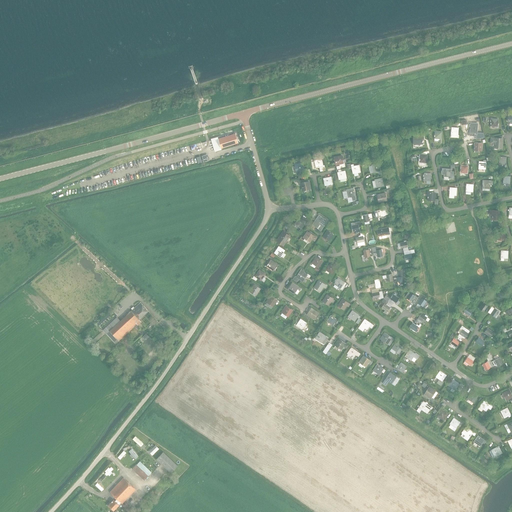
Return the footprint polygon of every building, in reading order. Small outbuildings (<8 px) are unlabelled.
[(218,138),(217,139),(218,145),(220,144),(221,148),(238,143),(235,134),(218,138)] [(413,135),(414,145),(422,144),(422,139),(424,139),(423,134),(413,135)] [(339,157),(334,158),(336,165),(339,164),(340,165),(336,166),(337,169),(340,168),(340,167),(345,166),(344,163),(343,163),(341,155),(338,156),(339,157)] [(324,165),(323,165),(321,159),(319,159),(319,160),(314,161),(316,168),(319,167),(320,171),(325,170),(324,165)] [(295,165),(296,172),(304,170),(302,163),(299,164),(295,165)] [(371,165),(373,172),(380,170),(378,163),(376,163),(376,165),(371,165)] [(354,173),(360,172),(359,164),(351,166),(352,169),(353,168),(354,173)] [(448,178),(453,178),(453,171),(451,171),(451,169),(442,168),(441,174),(443,174),(443,176),(448,176),(448,178)] [(340,179),(346,177),(345,170),(337,172),(338,175),(339,174),(340,179)] [(326,185),(333,183),(331,176),(323,178),(324,181),(325,181),(326,185)] [(379,179),(375,180),(376,187),(383,185),(382,177),(379,178),(379,179)] [(303,190),(310,188),(309,181),(301,183),(301,186),(302,185),(303,190)] [(352,200),(356,199),(353,188),(350,189),(351,190),(346,191),(348,197),(351,197),(352,200)] [(378,195),(379,201),(386,200),(385,192),(382,193),(382,194),(378,195)] [(374,210),(375,217),(385,215),(384,211),(386,211),(385,205),(382,206),(381,207),(382,209),(374,210)] [(492,218),(499,219),(499,211),(493,211),(493,210),(489,210),(489,214),(492,214),(492,218)] [(362,215),(361,215),(362,219),(363,219),(364,222),(364,225),(369,223),(369,221),(368,214),(362,215)] [(318,218),(313,225),(320,230),(326,221),(324,220),(325,219),(319,215),(317,217),(318,218)] [(295,224),(301,228),(305,222),(299,218),(297,220),(298,221),(295,224)] [(356,225),(351,225),(352,228),(352,231),(355,230),(359,229),(358,226),(361,226),(360,221),(355,222),(356,225)] [(388,227),(377,230),(378,236),(389,234),(389,231),(391,231),(390,227),(388,227)] [(323,237),(329,240),(333,235),(326,230),(325,232),(326,233),(323,237)] [(276,241),(282,246),(289,235),(283,231),(276,241)] [(306,234),(304,238),(310,242),(311,239),(314,241),(317,238),(314,236),(307,231),(306,234)] [(497,231),(496,238),(501,238),(501,240),(505,240),(505,239),(505,234),(504,234),(504,231),(497,231)] [(361,236),(356,237),(356,239),(358,245),(365,244),(363,237),(364,236),(363,233),(360,234),(361,236)] [(277,253),(281,256),(284,250),(278,246),(274,253),(276,254),(277,253)] [(368,249),(363,251),(364,255),(364,257),(373,255),(373,252),(376,252),(376,250),(375,247),(368,248),(368,249)] [(312,263),(316,266),(318,267),(322,261),(316,257),(314,259),(315,260),(312,263)] [(269,267),(272,269),(276,264),(271,260),(266,266),(268,268),(269,267)] [(326,270),(332,274),(336,268),(329,263),(328,266),(326,270)] [(300,270),(296,277),(298,279),(299,278),(302,280),(306,276),(306,275),(303,273),(304,272),(301,269),(300,270)] [(399,276),(396,277),(398,284),(402,283),(403,276),(405,275),(403,269),(398,270),(399,276)] [(257,277),(261,279),(265,274),(259,270),(254,276),(257,278),(257,277)] [(336,280),(334,283),(335,284),(334,284),(337,286),(342,289),(346,283),(337,278),(336,280)] [(374,280),(367,281),(368,284),(368,286),(371,286),(375,285),(376,288),(381,287),(379,279),(374,280)] [(315,287),(320,290),(325,284),(318,280),(316,282),(317,283),(315,287)] [(290,290),(294,292),(298,287),(292,282),(287,289),(290,291),(290,290)] [(250,291),(256,294),(260,288),(253,284),(252,286),(253,287),(250,291)] [(426,300),(421,297),(422,294),(420,293),(419,296),(418,297),(420,299),(415,307),(418,308),(421,305),(422,306),(426,300)] [(326,297),(323,300),(329,304),(331,301),(333,302),(335,300),(333,299),(333,298),(326,294),(325,296),(326,297)] [(385,299),(392,304),(394,301),(395,303),(399,298),(393,294),(390,299),(387,296),(385,299)] [(267,302),(265,304),(271,308),(273,306),(277,300),(270,295),(268,298),(269,298),(267,302)] [(341,302),(339,304),(345,308),(347,305),(349,306),(350,304),(348,303),(342,298),(340,301),(341,302)] [(381,308),(385,310),(386,308),(388,309),(392,304),(385,299),(383,299),(381,302),(384,303),(381,308)] [(137,330),(139,327),(136,323),(139,320),(148,311),(140,302),(110,331),(119,341),(134,327),(137,330)] [(282,312),(287,316),(292,310),(285,306),(283,308),(284,309),(282,312)] [(464,312),(469,315),(472,311),(467,307),(464,312)] [(495,307),(490,314),(496,318),(501,311),(495,307)] [(307,314),(306,314),(309,316),(310,315),(313,318),(316,313),(319,315),(319,314),(317,312),(311,308),(307,314)] [(349,317),(354,321),(358,315),(352,310),(350,313),(351,313),(349,317)] [(421,313),(418,318),(422,321),(421,321),(423,323),(428,316),(425,315),(425,316),(421,313)] [(327,322),(333,326),(337,319),(330,315),(329,317),(329,318),(327,322)] [(299,326),(302,328),(306,323),(300,318),(295,325),(298,327),(299,326)] [(367,329),(369,326),(371,323),(364,319),(363,321),(363,322),(361,325),(367,329)] [(409,327),(415,331),(418,326),(412,322),(409,327)] [(465,337),(469,331),(464,327),(462,329),(460,328),(457,332),(459,333),(459,334),(465,337)] [(317,339),(321,341),(325,336),(319,331),(314,338),(317,340),(317,339)] [(381,339),(387,343),(391,337),(384,333),(383,335),(384,336),(381,339)] [(475,342),(481,346),(484,341),(478,337),(475,342)] [(450,343),(456,346),(459,342),(453,338),(450,343)] [(343,346),(346,348),(348,346),(338,339),(337,341),(337,342),(335,345),(341,349),(343,346)] [(322,353),(325,355),(332,344),(329,342),(322,353)] [(393,349),(398,353),(402,347),(396,342),(394,345),(395,345),(393,349)] [(355,355),(358,357),(360,354),(351,347),(349,349),(350,350),(347,354),(353,358),(355,355)] [(413,357),(416,359),(419,355),(415,353),(415,354),(409,350),(404,356),(407,358),(407,357),(411,360),(413,357)] [(367,363),(370,365),(372,362),(363,356),(361,358),(362,359),(359,362),(365,366),(367,363)] [(463,363),(462,364),(468,368),(470,365),(471,363),(473,361),(467,357),(463,363)] [(399,369),(403,372),(406,366),(400,362),(396,369),(398,370),(399,369)] [(381,371),(383,373),(385,370),(376,364),(375,367),(373,371),(379,375),(381,371)] [(437,383),(441,386),(443,382),(442,381),(446,375),(440,371),(438,373),(439,374),(436,377),(439,379),(437,383)] [(388,381),(391,383),(395,377),(389,372),(382,383),(385,385),(388,381)] [(451,391),(453,392),(458,384),(452,379),(450,382),(451,382),(449,386),(452,388),(451,391)] [(429,387),(424,394),(427,395),(427,394),(431,397),(433,398),(437,393),(435,391),(429,387)] [(503,394),(506,400),(511,397),(511,395),(509,390),(506,391),(507,392),(503,394)] [(467,399),(473,402),(477,396),(471,392),(469,394),(470,395),(467,399)] [(418,408),(416,411),(419,413),(421,409),(425,412),(427,408),(430,410),(431,409),(433,407),(428,404),(428,403),(427,402),(426,402),(425,403),(423,401),(418,408)] [(488,408),(490,410),(492,407),(483,401),(482,403),(483,403),(480,407),(486,411),(488,408)] [(501,412),(504,418),(510,415),(507,408),(504,409),(505,410),(501,412)] [(437,416),(443,420),(447,414),(441,410),(439,412),(440,413),(437,416)] [(453,421),(450,424),(456,429),(458,425),(460,426),(461,424),(459,423),(460,422),(453,418),(452,420),(453,421)] [(475,431),(474,432),(465,427),(464,429),(465,429),(462,433),(468,437),(470,433),(473,434),(472,435),(474,436),(477,432),(475,431)] [(474,442),(480,446),(484,440),(477,435),(476,438),(477,438),(474,442)] [(143,444),(136,437),(134,439),(138,444),(137,445),(139,446),(140,445),(141,447),(143,444)] [(491,450),(489,451),(492,457),(495,456),(501,453),(498,446),(491,450)] [(152,455),(159,449),(157,447),(152,451),(150,449),(149,451),(151,452),(150,453),(152,455)] [(156,459),(171,472),(178,465),(163,451),(156,459)] [(132,468),(144,480),(148,476),(136,464),(132,468)] [(111,467),(104,474),(107,476),(108,474),(109,475),(111,473),(110,472),(113,469),(111,467)] [(121,503),(122,503),(136,489),(124,477),(110,492),(117,499),(115,501),(113,500),(108,506),(113,511),(121,503)] [(95,485),(101,491),(103,489),(102,487),(102,486),(101,485),(100,485),(97,482),(95,485)] [(124,505),(130,511),(133,508),(127,502),(124,505)]
